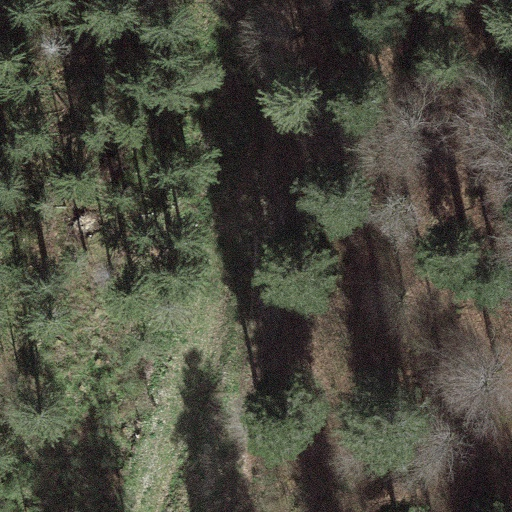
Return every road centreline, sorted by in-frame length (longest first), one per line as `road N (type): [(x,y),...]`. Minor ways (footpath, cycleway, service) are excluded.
road 1 (track): [(265,0),(229,511)]
road 2 (track): [(140,511),(257,161)]
